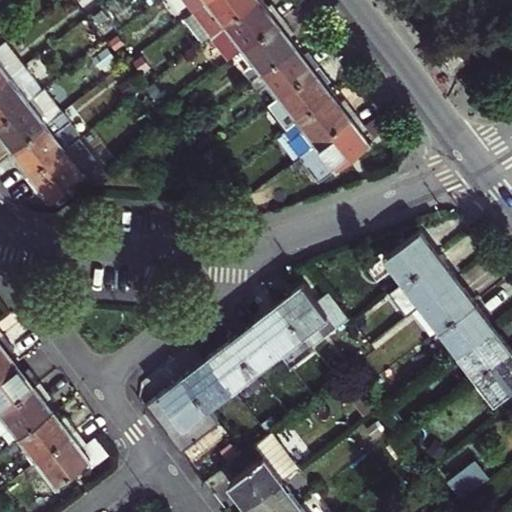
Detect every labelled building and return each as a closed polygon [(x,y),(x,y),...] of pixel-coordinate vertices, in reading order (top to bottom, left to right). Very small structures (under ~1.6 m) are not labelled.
[(205,0),(193,10),(183,17),(202,41),(211,35),(255,0),(205,0)] [(184,0),(193,10),(205,0),(184,0)] [(261,0),(255,0),(211,35),(229,59),(283,17),(277,10),(272,3),(266,7),(261,0)] [(88,14),(99,28),(110,20),(99,6),(88,14)] [(283,17),(229,59),(221,65),(239,88),(252,79),(295,45),(288,36),(294,32),(288,25),(283,17)] [(91,46),(100,39),(89,26),(81,32),(91,46)] [(108,40),(115,49),(123,42),(117,33),(108,40)] [(221,65),(229,59),(211,35),(202,41),(200,43),(202,49),(205,54),(208,59),(214,64),(218,67),(221,65)] [(1,44),(0,44),(0,62),(3,66),(0,67),(0,72),(5,79),(20,68),(1,44)] [(93,57),(103,68),(118,57),(108,45),(93,57)] [(295,45),(252,79),(260,90),(267,85),(277,97),(319,65),(313,57),(308,50),(303,54),(295,45)] [(454,45),(440,54),(453,71),(466,62),(454,45)] [(132,60),(142,73),(150,66),(140,54),(132,60)] [(277,97),(268,104),(286,128),(332,92),(325,83),(330,79),(325,72),(319,65),(277,97)] [(0,82),(0,120),(38,91),(20,68),(5,79),(0,82)] [(117,85),(126,96),(136,88),(128,77),(117,85)] [(146,87),(154,98),(162,91),(154,81),(146,87)] [(0,141),(1,143),(6,139),(13,148),(58,113),(40,90),(38,91),(0,120),(0,141)] [(286,128),(282,130),(301,155),(313,145),(356,113),(350,105),(345,98),(339,102),(332,92),(286,128)] [(178,106),(168,113),(179,127),(188,119),(178,106)] [(13,148),(20,157),(15,161),(21,169),(26,176),(65,146),(53,131),(64,122),(58,113),(13,148)] [(301,155),(299,156),(318,180),(335,167),(336,168),(370,141),(362,131),(367,126),(361,119),(356,113),(313,145),(301,155)] [(203,125),(190,136),(200,149),(213,139),(203,125)] [(32,183),(38,190),(43,186),(51,197),(73,180),(82,192),(109,171),(81,134),(65,146),(26,176),(32,183)] [(406,282),(440,256),(431,244),(422,232),(392,255),(390,252),(386,256),(388,258),(370,271),(379,282),(396,269),(406,282)] [(424,306),(458,280),(449,268),(440,256),(406,282),(424,306)] [(434,337),(442,330),(477,304),(468,292),(458,280),(424,306),(416,313),(434,337)] [(281,303),(311,342),(315,347),(351,320),(330,293),(319,302),(305,284),(293,294),(281,303)] [(287,360),(311,342),(281,303),(269,312),(257,321),(281,352),(287,360)] [(460,354),(495,328),(486,316),(477,304),(442,330),(460,354)] [(257,371),(281,352),(257,321),(245,330),(233,339),(257,371)] [(460,354),(478,378),(511,352),(511,350),(504,340),(495,328),(460,354)] [(8,352),(14,348),(8,341),(3,334),(0,335),(0,373),(16,361),(8,352)] [(233,388),(257,371),(233,339),(222,349),(210,358),(233,388)] [(511,352),(478,378),(497,402),(511,390),(511,352)] [(209,407),(233,388),(210,358),(198,367),(186,376),(209,407)] [(0,373),(0,411),(39,381),(34,374),(28,367),(23,371),(16,361),(0,373)] [(183,452),(222,422),(209,407),(186,376),(174,385),(147,405),(183,452)] [(39,381),(0,411),(0,435),(3,433),(10,442),(19,435),(52,409),(45,400),(51,396),(45,389),(39,381)] [(365,417),(375,409),(365,395),(355,403),(365,417)] [(19,435),(26,444),(23,447),(34,462),(76,429),(71,421),(65,414),(60,419),(52,409),(19,435)] [(97,435),(87,443),(82,436),(76,429),(34,462),(45,476),(49,473),(57,484),(87,461),(91,466),(109,451),(97,435)] [(249,507),(283,481),(299,469),(272,432),(255,445),(265,457),(231,483),(240,495),(249,507)] [(450,482),(462,498),(487,479),(475,463),(450,482)] [(252,511),(292,511),(301,505),(283,481),(249,507),(252,511)]
